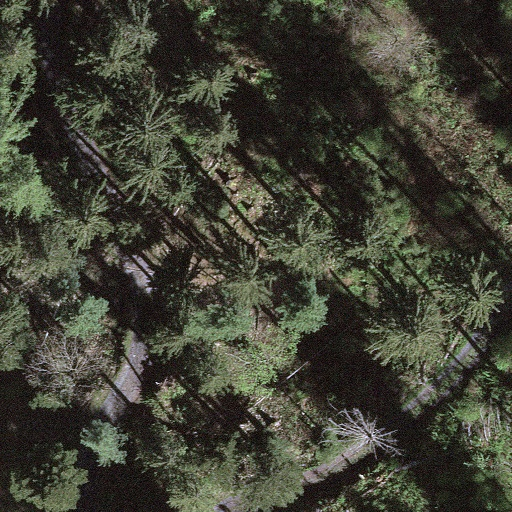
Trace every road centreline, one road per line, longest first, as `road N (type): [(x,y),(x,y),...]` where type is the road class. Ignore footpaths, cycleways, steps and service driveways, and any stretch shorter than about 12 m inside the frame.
road 1 (track): [(53,0),(55,85),(145,304),(145,334),(100,439),(86,511)]
road 2 (track): [(230,511),(315,479),(444,388),(511,303)]
